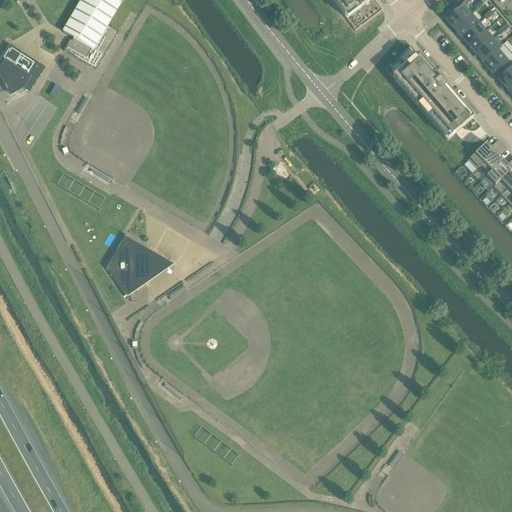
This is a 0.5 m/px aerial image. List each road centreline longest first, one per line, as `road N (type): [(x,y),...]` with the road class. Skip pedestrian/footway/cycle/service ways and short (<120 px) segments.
road 1 (tertiary): [(511,303),(321,93)]
road 2 (residential): [(511,138),(406,17)]
road 3 (trunk): [(63,511),(0,397)]
